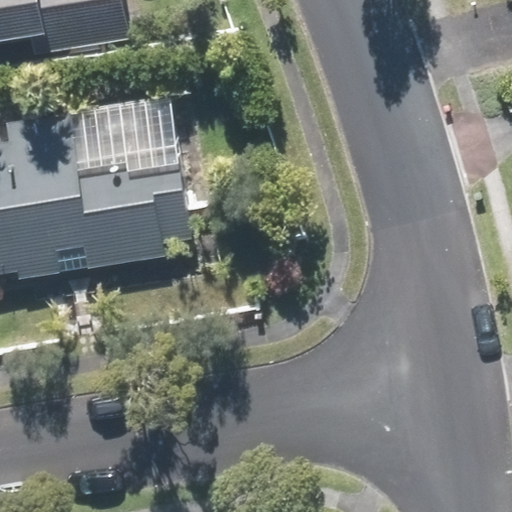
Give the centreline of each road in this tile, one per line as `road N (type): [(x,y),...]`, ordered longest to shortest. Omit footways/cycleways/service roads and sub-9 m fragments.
road 1 (residential): [(431,410),(0,467)]
road 2 (residential): [(431,410),(377,113),(338,0)]
